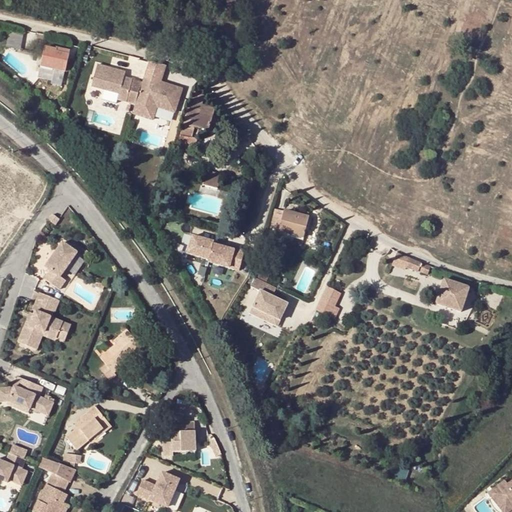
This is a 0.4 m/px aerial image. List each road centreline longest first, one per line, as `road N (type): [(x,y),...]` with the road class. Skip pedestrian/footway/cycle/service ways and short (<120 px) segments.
road 1 (residential): [(511,286),(409,252),(350,221),(298,178),(203,73),(0,17)]
road 2 (residential): [(71,176),(195,357)]
road 3 (residential): [(71,176),(25,246),(0,327)]
road 4 (residential): [(195,357),(109,498)]
road 5 (residential): [(195,357),(237,450),(249,511)]
